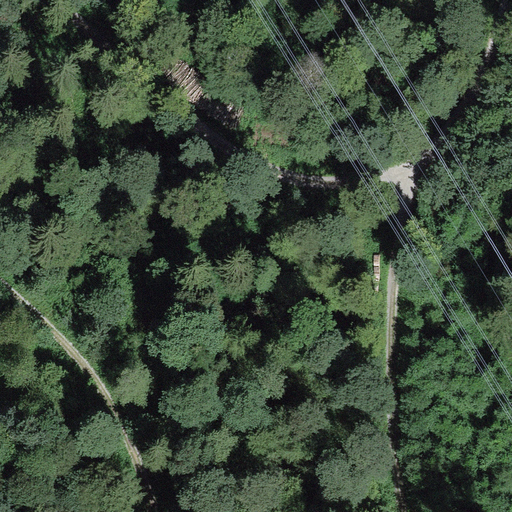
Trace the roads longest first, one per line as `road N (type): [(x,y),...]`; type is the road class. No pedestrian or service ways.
road 1 (track): [(506,0),(468,99),(418,173),(393,242),(386,354),(403,511)]
road 2 (track): [(50,0),(107,65),(211,144),(261,169),(346,181)]
road 3 (track): [(151,511),(95,378),(0,285)]
